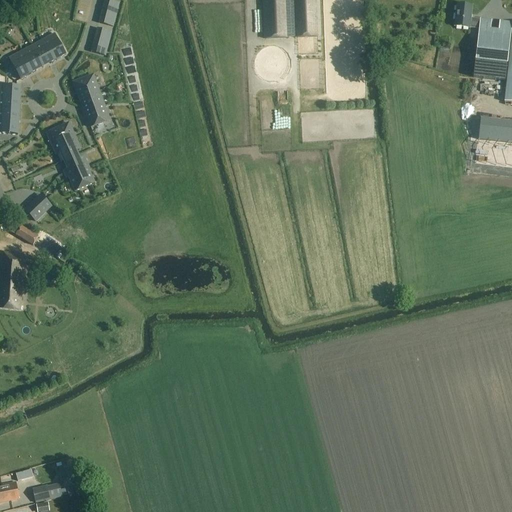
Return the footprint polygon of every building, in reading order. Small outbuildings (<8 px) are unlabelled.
[(264,0),(266,39),(290,38),(288,0),(264,0)] [(293,0),(296,38),(319,37),(317,0),(293,0)] [(119,4),(104,1),(99,25),(114,29),(119,4)] [(457,5),(454,27),(470,29),(470,28),(479,29),(476,59),(475,59),(475,61),(473,78),(505,82),(507,64),(511,24),(511,23),(500,22),(499,31),(491,30),(492,21),(480,20),(471,19),(472,7),(457,5)] [(112,32),(97,29),(91,53),(106,57),(112,32)] [(64,57),(59,49),(62,47),(55,35),(42,42),(49,56),(53,55),(56,61),(64,57)] [(51,64),(56,61),(53,55),(49,56),(42,42),(32,47),(42,65),(49,61),(51,64)] [(34,69),(42,65),(32,47),(23,53),(30,67),(27,69),(30,75),(36,72),(34,69)] [(23,79),(30,75),(27,69),(30,67),(23,53),(9,60),(16,72),(20,80),(23,79)] [(80,100),(99,94),(93,77),(74,84),(80,100)] [(20,97),(21,91),(11,90),(11,87),(0,86),(0,99),(13,101),(13,96),(20,97)] [(85,112),(103,105),(99,94),(80,100),(85,112)] [(20,103),(20,97),(13,96),(13,101),(0,99),(0,110),(16,112),(17,103),(20,103)] [(103,105),(85,112),(90,128),(109,122),(103,105)] [(16,120),(16,112),(0,110),(0,121),(11,122),(11,126),(18,127),(19,120),(16,120)] [(511,145),(511,123),(479,120),(477,142),(511,145)] [(18,133),(18,127),(11,126),(11,122),(0,121),(0,134),(8,135),(18,136),(18,133)] [(69,141),(75,138),(69,124),(51,132),(57,145),(53,147),(55,153),(71,146),(69,141)] [(77,156),(78,156),(76,151),(80,149),(75,138),(69,141),(71,146),(55,153),(56,155),(60,153),(64,162),(77,156)] [(79,160),(78,156),(77,156),(64,162),(68,170),(64,172),(65,174),(81,167),(83,172),(88,169),(84,158),(79,160)] [(81,167),(65,174),(67,179),(69,178),(75,192),(95,184),(88,169),(83,172),(81,167)] [(24,212),(30,217),(34,213),(38,209),(42,205),(46,201),(40,196),(24,212)] [(46,201),(42,205),(48,211),(52,208),(46,201)] [(42,205),(38,209),(44,215),(48,211),(42,205)] [(38,209),(34,213),(40,219),(44,215),(38,209)] [(34,213),(30,217),(36,223),(40,219),(34,213)] [(16,236),(33,246),(38,237),(21,227),(16,236)] [(23,295),(27,256),(2,253),(1,264),(4,264),(3,272),(0,271),(0,272),(0,282),(2,283),(1,289),(0,289),(0,292),(0,310),(19,312),(21,295),(23,295)] [(57,253),(55,258),(61,262),(64,257),(57,253)] [(0,503),(11,501),(19,500),(16,483),(1,486),(2,488),(0,488),(0,503)] [(36,504),(51,500),(62,497),(59,484),(47,487),(47,486),(33,490),(36,504)] [(36,505),(37,511),(48,511),(50,511),(48,503),(36,505)]
